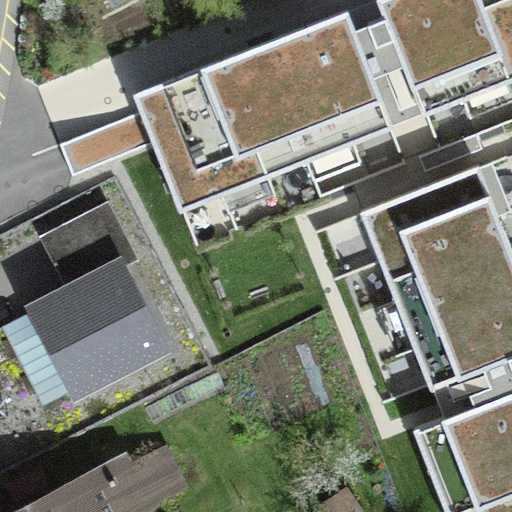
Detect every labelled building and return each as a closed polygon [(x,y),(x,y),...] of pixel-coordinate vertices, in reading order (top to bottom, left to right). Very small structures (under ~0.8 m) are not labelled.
[(511,64),(511,0),(348,0),(133,84),(176,195),(511,64)] [(511,511),(511,254),(473,158),(359,204),(444,414),(418,425),(452,511),(511,511)] [(110,201),(40,235),(67,290),(34,306),(75,388),(158,348),(120,271),(139,261),(110,201)] [(167,449),(129,465),(144,500),(182,484),(167,449)] [(119,511),(134,505),(118,474),(42,511),(119,511)]
